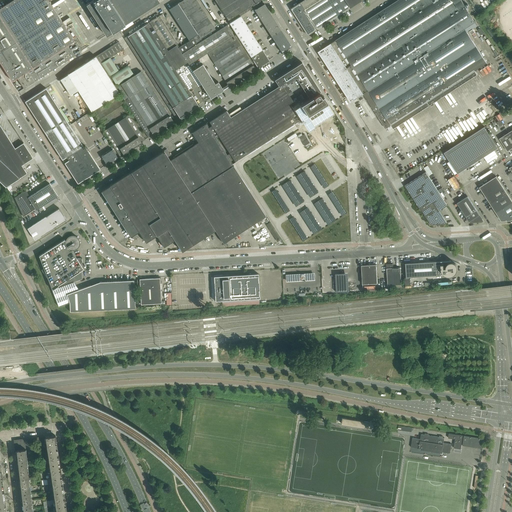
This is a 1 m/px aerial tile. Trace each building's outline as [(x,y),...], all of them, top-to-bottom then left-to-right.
[(12,0),(0,8),(0,62),(12,81),(17,78),(24,88),(81,51),(48,0),(12,0)] [(159,1),(158,0),(83,0),(106,35),(159,1)] [(215,29),(196,0),(183,0),(178,3),(178,4),(197,34),(198,35),(193,38),(197,44),(202,40),(201,39),(215,29)] [(260,0),(214,0),(230,23),(241,16),(253,8),(261,3),(260,0)] [(318,29),(363,0),(306,0),(301,3),(318,29)] [(398,0),(319,51),(349,99),(351,102),(352,101),(354,102),(358,99),(357,98),(363,94),(364,93),(358,84),(388,65),(394,74),(430,51),(455,35),(465,28),(465,29),(475,22),(464,5),(465,5),(462,0),(398,0)] [(292,46),(278,25),(264,4),(262,2),(261,3),(253,8),(254,9),(282,52),(292,46)] [(197,34),(178,4),(178,3),(169,9),(189,40),(197,34)] [(318,29),(301,3),(300,3),(291,8),(308,35),(318,29)] [(149,22),(167,50),(176,44),(180,42),(162,14),(160,16),(160,15),(149,22)] [(269,61),(257,41),(241,16),(230,23),(229,23),(236,34),(248,53),(251,57),(253,61),(256,65),(258,68),(269,61)] [(199,106),(175,69),(179,67),(178,67),(167,50),(149,22),(146,24),(139,28),(127,36),(128,36),(124,38),(176,120),(180,118),(199,106)] [(207,53),(234,36),(227,25),(217,32),(217,31),(202,40),(197,44),(182,54),(187,61),(189,65),(195,61),(207,53)] [(388,65),(358,84),(364,93),(363,94),(386,128),(394,123),(452,86),(487,63),(465,29),(465,28),(455,35),(430,51),(394,74),(388,65)] [(253,61),(251,57),(248,53),(236,34),(234,36),(207,53),(229,86),(258,68),(256,65),(253,61)] [(178,48),(182,54),(197,44),(193,38),(178,48)] [(110,58),(123,49),(119,42),(96,56),(101,64),(110,58)] [(178,67),(187,61),(182,54),(178,48),(176,44),(167,50),(178,67)] [(101,64),(96,56),(68,74),(68,75),(60,79),(67,90),(75,85),(78,90),(91,111),(119,93),(116,87),(109,77),(101,64)] [(119,71),(110,58),(101,64),(109,77),(119,71)] [(327,102),(324,96),(323,96),(321,97),(319,93),(321,92),(302,62),(275,80),(279,86),(247,107),(268,141),(327,103),(328,103),(328,102),(327,102)] [(215,83),(202,64),(192,70),(210,98),(223,90),(218,81),(215,83)] [(134,75),(128,65),(119,71),(109,77),(116,87),(134,75)] [(170,115),(154,91),(141,71),(134,75),(116,87),(148,138),(153,135),(162,129),(161,128),(164,126),(165,128),(174,122),(170,117),(171,116),(170,115)] [(83,146),(46,88),(25,101),(78,183),(79,183),(78,183),(85,178),(86,178),(100,169),(85,147),(86,146),(85,145),(83,146)] [(94,111),(100,119),(124,104),(118,95),(94,111)] [(191,193),(233,165),(234,165),(232,164),(268,141),(247,107),(231,117),(226,111),(209,122),(207,123),(201,127),(199,128),(192,133),(198,142),(170,161),(164,151),(142,165),(193,244),(215,230),(191,193)] [(145,140),(129,115),(103,131),(120,156),(123,154),(124,154),(124,153),(141,142),(141,143),(142,142),(145,140)] [(15,148),(5,132),(0,124),(0,181),(6,187),(27,173),(22,165),(33,158),(23,143),(15,148)] [(485,127),(444,153),(458,174),(471,165),(471,166),(478,162),(478,161),(496,149),(498,148),(485,127)] [(511,148),(511,130),(499,139),(508,151),(511,148)] [(112,149),(107,153),(112,161),(118,158),(112,149)] [(112,161),(107,153),(101,156),(107,165),(112,161)] [(316,162),(312,165),(326,187),(330,184),(316,162)] [(193,244),(142,165),(101,191),(110,205),(110,206),(111,207),(112,207),(130,237),(132,236),(133,237),(137,235),(136,233),(139,231),(146,243),(157,236),(164,247),(175,240),(182,251),(193,244)] [(191,193),(215,230),(223,243),(266,216),(233,165),(191,193)] [(304,170),(296,176),(310,197),(318,192),(304,170)] [(447,206),(426,172),(405,186),(421,211),(422,211),(431,225),(446,224),(447,224),(447,223),(439,211),(447,206)] [(511,200),(507,193),(496,176),(480,187),(501,221),(505,221),(506,220),(507,221),(511,220),(511,219),(511,200)] [(290,179),(282,184),(296,206),(304,201),(290,179)] [(23,216),(23,217),(35,209),(36,210),(58,196),(50,184),(28,197),(25,191),(14,198),(15,198),(17,202),(17,203),(19,207),(21,212),(23,216)] [(276,188),(272,191),(285,213),(290,210),(276,188)] [(334,190),(330,193),(344,215),(348,212),(334,190)] [(59,196),(49,202),(51,206),(61,200),(59,196)] [(483,220),(468,196),(457,203),(468,220),(469,219),(472,223),(482,222),(483,222),(483,221),(483,220)] [(322,198),(314,203),(328,224),(336,219),(322,198)] [(308,207),(300,212),(313,234),(322,229),(308,207)] [(66,219),(59,208),(27,228),(35,240),(66,219)] [(293,216),(289,219),(303,241),(307,238),(293,216)] [(65,239),(39,256),(52,289),(71,278),(74,282),(82,279),(82,270),(84,269),(82,266),(81,258),(77,258),(71,250),(70,250),(70,249),(69,249),(68,249),(68,248),(67,248),(67,247),(66,246),(66,245),(66,244),(65,243),(65,242),(66,242),(66,241),(65,239)] [(436,261),(406,263),(406,277),(437,275),(444,274),(445,275),(446,275),(447,276),(448,276),(449,276),(450,276),(451,276),(452,276),(453,275),(454,275),(455,274),(456,273),(456,272),(457,272),(457,271),(457,270),(458,269),(458,268),(458,267),(457,266),(457,265),(456,264),(456,263),(455,263),(454,262),(453,262),(451,262),(450,262),(449,262),(449,263),(448,263),(448,264),(447,264),(447,265),(444,265),(444,264),(441,264),(436,265),(436,261)] [(393,264),(386,264),(388,286),(402,285),(400,267),(393,268),(393,264)] [(378,283),(377,274),(377,265),(362,265),(363,284),(378,283)] [(259,297),(258,273),(213,275),(215,299),(259,297)] [(160,278),(153,278),(139,279),(141,305),(161,303),(160,278)] [(348,279),(336,280),(337,292),(349,292),(348,279)] [(91,285),(79,290),(67,294),(70,302),(70,312),(135,309),(134,280),(100,282),(98,292),(93,292),(91,285)] [(369,422),(342,418),(341,423),(368,428),(369,422)] [(461,449),(463,436),(449,433),(448,438),(455,439),(454,448),(461,449)] [(439,437),(429,435),(429,434),(425,434),(425,435),(421,434),(420,439),(413,438),(411,447),(419,448),(419,449),(442,453),(442,452),(450,453),(452,444),(444,443),(445,438),(443,437),(443,436),(439,436),(439,437)] [(56,436),(45,437),(46,442),(47,450),(58,449),(56,436)] [(484,439),(464,436),(462,446),(465,446),(465,445),(469,445),(468,446),(470,446),(477,447),(479,448),(479,447),(482,447),(482,449),(483,449),(484,439)] [(26,449),(25,444),(30,444),(29,438),(21,439),(21,443),(22,446),(22,449),(26,449)] [(22,449),(15,450),(16,456),(17,456),(18,458),(16,458),(17,465),(27,464),(26,449),(22,449)] [(58,449),(47,450),(49,465),(60,463),(58,449)] [(60,463),(49,465),(51,479),(62,477),(60,463)] [(27,464),(17,465),(18,471),(19,471),(19,473),(18,473),(19,479),(29,478),(27,464)] [(62,477),(51,479),(53,493),(64,492),(62,477)] [(29,478),(19,479),(19,485),(21,485),(21,487),(20,487),(20,494),(31,493),(29,478)] [(64,492),(53,493),(55,507),(66,505),(64,492)] [(31,493),(20,494),(21,500),(22,500),(23,502),(21,502),(22,508),(32,507),(31,493)]
